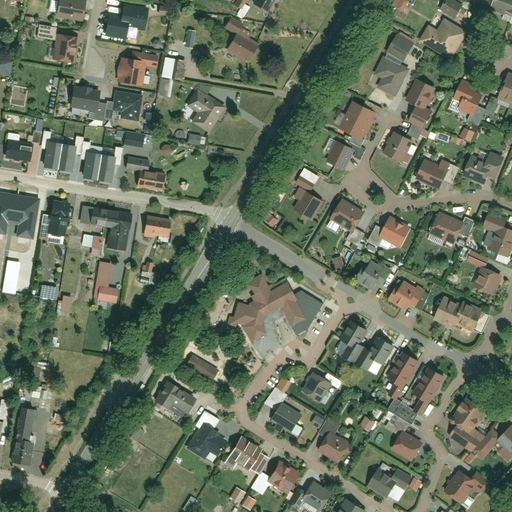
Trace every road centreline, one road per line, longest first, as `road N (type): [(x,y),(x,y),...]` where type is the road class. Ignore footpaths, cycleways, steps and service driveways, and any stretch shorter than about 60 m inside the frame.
road 1 (tertiary): [(69,489),(231,221)]
road 2 (tertiary): [(231,221),(366,0)]
road 3 (residential): [(231,221),(0,175)]
road 4 (residential): [(235,414),(386,511)]
road 5 (residential): [(476,366),(430,421),(444,457),(421,511)]
road 6 (residential): [(511,207),(490,199),(393,207),(357,185)]
road 7 (residential): [(345,307),(316,350),(273,369),(235,414)]
road 8 (residential): [(231,221),(343,288)]
road 9 (residential): [(367,302),(476,366)]
